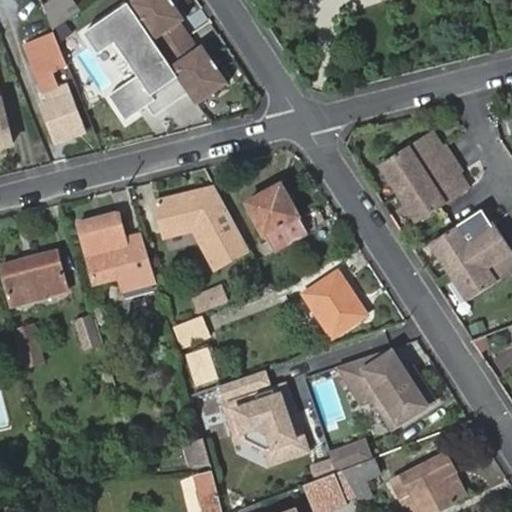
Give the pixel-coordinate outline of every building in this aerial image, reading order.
[(53,30),(78,12),(70,0),(52,0),(43,6),(53,30)] [(184,20),(170,0),(132,0),(128,3),(162,53),(188,35),(180,22),(184,20)] [(128,3),(84,33),(99,54),(115,43),(137,76),(108,95),(125,120),(146,106),(153,116),(189,92),(162,53),(128,3)] [(53,70),(66,64),(61,49),(53,32),(24,44),(46,99),(41,102),(57,144),(73,138),(68,125),(79,120),(64,81),(58,84),(53,70)] [(196,102),(226,82),(201,44),(197,47),(188,35),(162,53),(189,92),(196,102)] [(0,144),(10,142),(0,99),(0,144)] [(85,133),(79,120),(68,125),(73,138),(85,133)] [(433,133),(383,164),(402,193),(454,159),(445,146),(443,148),(433,133)] [(402,193),(420,222),(470,190),(460,174),(462,172),(454,159),(402,193)] [(249,202),(275,250),(309,232),(283,184),(249,202)] [(250,249),(215,186),(200,190),(201,194),(191,196),(190,193),(155,202),(163,232),(185,226),(194,229),(215,268),(250,249)] [(125,278),(129,289),(155,281),(141,234),(126,239),(119,211),(80,221),(95,285),(125,278)] [(484,211),(434,243),(452,272),(505,238),(496,225),(494,227),(484,211)] [(185,226),(163,232),(164,237),(194,229),(185,226)] [(452,272),(471,300),(511,273),(511,255),(510,253),(511,251),(511,249),(505,238),(452,272)] [(3,269),(13,307),(69,293),(59,254),(3,269)] [(306,293),(336,337),(368,314),(340,271),(306,293)] [(191,294),(198,315),(230,303),(223,283),(191,294)] [(177,327),(184,347),(212,338),(204,317),(177,327)] [(77,322),(85,350),(100,346),(92,318),(77,322)] [(19,331),(28,368),(47,362),(39,333),(33,334),(31,327),(19,331)] [(185,354),(194,388),(219,381),(210,347),(185,354)] [(377,401),(394,428),(437,402),(419,372),(409,376),(391,347),(339,366),(364,403),(377,401)] [(266,369),(221,385),(239,438),(247,435),(269,448),(274,461),(310,448),(291,397),(273,390),(266,369)] [(182,445),(189,470),(211,465),(204,439),(182,445)] [(393,481),(402,498),(415,493),(419,499),(406,505),(409,511),(439,511),(457,503),(456,501),(465,496),(467,492),(459,479),(458,480),(454,473),(456,472),(447,454),(393,481)] [(339,471),(348,496),(360,491),(347,468),(339,471)] [(227,511),(215,470),(197,476),(207,511),(227,511)] [(339,471),(308,483),(319,511),(321,511),(350,501),(348,496),(339,471)] [(415,493),(402,498),(406,505),(419,499),(415,493)]
